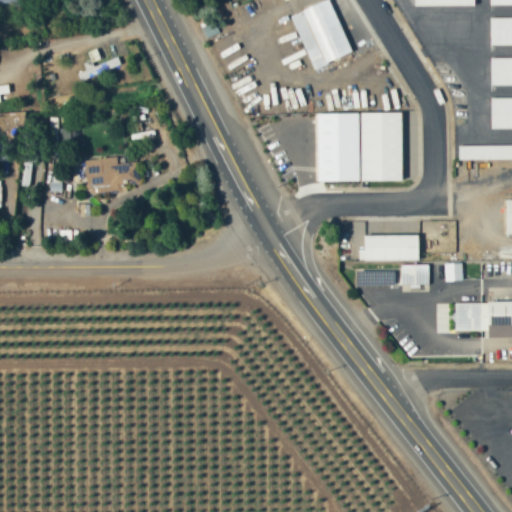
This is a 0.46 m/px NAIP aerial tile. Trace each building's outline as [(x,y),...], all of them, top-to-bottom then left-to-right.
[(286,10),(308,0),(327,0),(348,46),(310,63),(286,10)] [(511,45),(511,17),(490,17),(490,45),(511,45)] [(511,57),(490,58),(490,85),(511,85),(511,57)] [(511,97),(490,97),(491,128),(511,128),(511,97)] [(357,176),(398,175),(397,108),(356,108),(357,176)] [(284,175),(317,171),(318,175),(334,173),(332,149),(316,151),(313,120),(282,124),(286,159),(282,160),(284,175)] [(459,160),(511,159),(511,144),(458,146),(459,160)] [(84,160),(87,195),(122,191),(121,181),(141,179),(140,162),(117,164),(116,156),(84,160)] [(360,256),(414,256),(414,231),(360,231),(360,256)] [(462,262),(444,263),(444,281),(462,280),(462,262)] [(511,262),(484,264),(485,276),(506,276),(506,274),(511,273),(511,262)] [(511,301),(454,303),(454,331),(487,330),(488,338),(511,337),(511,301)]
